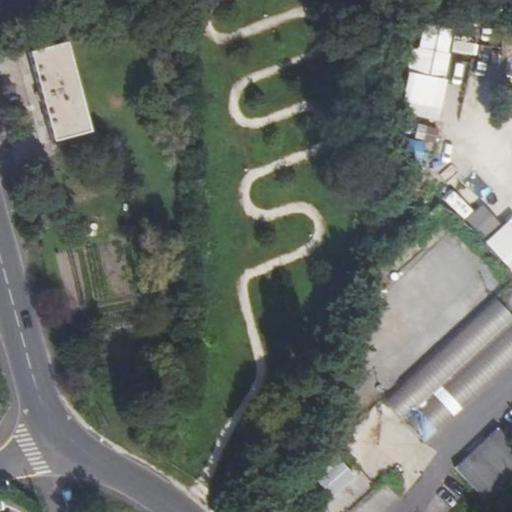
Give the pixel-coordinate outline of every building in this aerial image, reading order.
[(406,77),(445,82),(450,44),(411,39),(406,77)] [(66,55),(33,64),(54,151),(88,143),(66,55)] [(401,100),(398,115),(436,121),(439,106),(401,100)] [(442,201),(464,220),(472,210),(451,191),(442,201)] [(484,206),(466,218),(479,238),(497,225),(484,206)] [(511,216),(483,243),(511,273),(511,216)] [(511,317),(489,293),(379,397),(421,439),(511,353),(511,317)] [(511,414),(502,424),(510,432),(511,429),(511,414)] [(457,465),(484,495),(511,470),(511,448),(495,430),(457,465)] [(312,481),(330,501),(354,478),(336,459),(312,481)]
